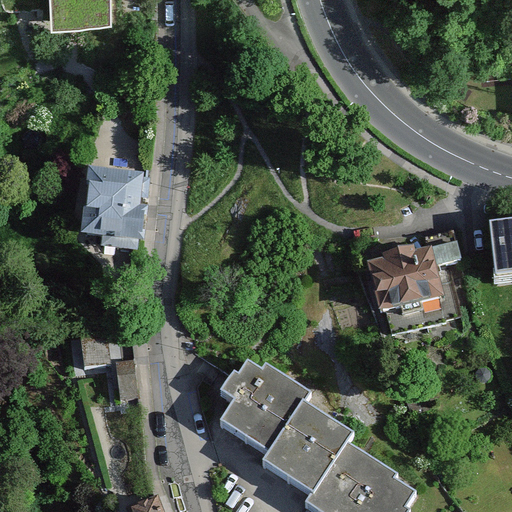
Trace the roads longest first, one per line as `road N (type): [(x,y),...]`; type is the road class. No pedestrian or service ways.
road 1 (residential): [(199,511),(169,318),(188,121),(186,0)]
road 2 (secondary): [(511,177),(449,153),(387,110),(350,63),(322,0)]
